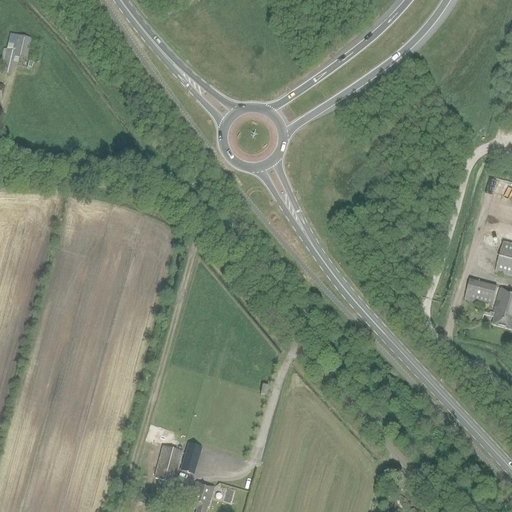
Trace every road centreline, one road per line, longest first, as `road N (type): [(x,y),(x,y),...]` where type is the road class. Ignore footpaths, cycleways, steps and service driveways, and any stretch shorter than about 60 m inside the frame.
road 1 (unclassified): [(0,177),(136,191),(190,217),(447,511)]
road 2 (tertiary): [(511,470),(349,295),(307,237)]
road 3 (motorway): [(282,135),(387,64),(450,0)]
road 4 (motorway): [(409,0),(363,46),(267,110)]
